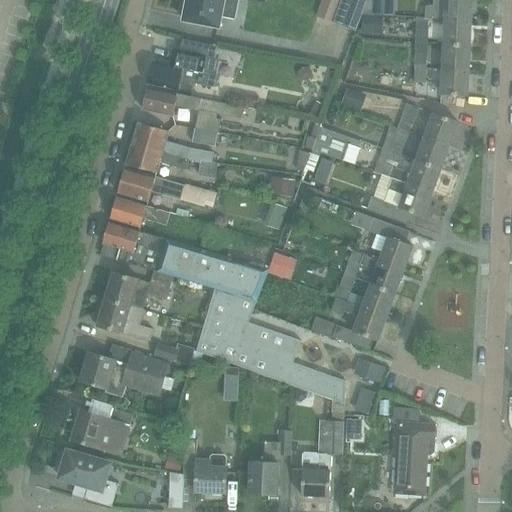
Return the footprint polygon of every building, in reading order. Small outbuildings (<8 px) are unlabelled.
[(180,0),(176,21),(212,28),(217,2),(230,5),(230,0),(180,0)] [(368,0),(363,15),(383,17),(383,0),(368,0)] [(469,23),(469,0),(433,0),(434,7),(426,6),(425,9),(425,21),(429,21),(429,20),(443,21),(443,22),(469,23)] [(415,45),(428,45),(429,21),(425,21),(416,20),(415,45)] [(442,46),(468,47),(469,23),(443,22),(442,46)] [(415,45),(415,68),(415,69),(427,70),(428,45),(415,45)] [(466,72),(468,47),(442,46),(440,70),(466,72)] [(147,85),(167,88),(177,90),(177,94),(191,97),(194,83),(203,85),(215,88),(220,60),(204,57),(204,56),(172,50),(170,62),(158,60),(158,63),(152,62),(147,85)] [(396,93),(426,99),(427,70),(415,69),(415,68),(397,67),(396,93)] [(439,95),(445,95),(465,96),(466,72),(440,70),(439,95)] [(177,94),(146,88),(142,110),(172,115),(174,106),(191,110),(190,115),(198,117),(195,130),(218,135),(220,120),(217,120),(218,115),(242,119),(244,108),(226,104),(200,99),(191,97),(177,94)] [(229,91),(226,104),(244,108),(257,110),(260,97),(229,91)] [(317,102),(310,114),(317,118),(324,106),(317,102)] [(409,134),(418,109),(407,104),(398,129),(398,130),(409,134)] [(456,124),(438,117),(431,115),(422,138),(447,147),(456,124)] [(308,137),(306,149),(344,162),(349,146),(359,149),(362,142),(321,128),(323,122),(317,120),(311,138),(308,137)] [(138,123),(132,145),(187,161),(200,165),(201,163),(202,162),(212,163),(214,153),(192,149),(165,141),(168,132),(138,123)] [(400,157),(409,134),(398,130),(398,129),(392,126),(383,150),(400,157)] [(218,135),(195,130),(192,145),(205,148),(215,150),(218,135)] [(359,153),(371,156),(375,138),(364,135),(359,153)] [(447,147),(422,138),(414,162),(439,171),(447,147)] [(184,171),(187,161),(132,145),(126,165),(155,174),(158,164),(184,171)] [(298,163),(299,151),(274,149),(273,161),(298,163)] [(392,179),(392,180),(430,194),(439,171),(414,162),(409,174),(396,169),(400,157),(383,150),(374,173),(392,179)] [(323,156),(315,178),(325,183),(334,160),(323,156)] [(201,163),(200,165),(198,176),(216,179),(218,164),(212,163),(202,162),(201,163)] [(185,187),(183,186),(125,169),(117,193),(147,202),(150,193),(178,202),(204,209),(205,206),(214,208),(218,194),(186,185),(185,187)] [(306,191),(309,174),(285,170),(282,186),(306,191)] [(365,210),(391,219),(410,226),(414,214),(422,217),(430,194),(392,180),(385,202),(370,197),(365,210)] [(300,206),(307,209),(312,197),(305,194),(300,206)] [(169,214),(135,204),(116,198),(109,219),(140,228),(142,221),(165,228),(169,214)] [(408,232),(390,225),(356,212),(351,226),(386,239),(378,262),(402,271),(411,247),(403,245),(408,232)] [(154,272),(174,278),(174,277),(216,290),(213,298),(239,305),(254,311),(268,273),(269,271),(128,229),(108,223),(102,244),(120,250),(116,260),(154,272)] [(344,275),(356,280),(361,266),(375,271),(369,285),(393,294),(402,271),(378,262),(353,251),(344,275)] [(269,271),(268,273),(290,280),(297,261),(275,254),(269,271)] [(174,278),(154,272),(151,284),(138,280),(112,272),(104,299),(145,311),(144,311),(148,295),(167,301),(174,278)] [(341,284),(336,299),(347,303),(351,293),(353,288),(341,284)] [(365,298),(351,293),(347,303),(385,317),(393,294),(369,285),(365,298)] [(239,305),(213,298),(197,353),(292,387),(300,367),(293,364),(295,357),(300,342),(249,323),(254,311),(239,305)] [(336,299),(335,298),(330,311),(343,316),(344,313),(357,318),(352,332),(376,340),(385,317),(347,303),(336,299)] [(96,326),(115,331),(150,343),(154,330),(141,326),(145,311),(104,299),(96,326)] [(331,337),(336,326),(315,318),(311,330),(331,337)] [(154,356),(190,366),(195,349),(178,344),(177,349),(158,344),(154,356)] [(123,399),(126,387),(158,397),(168,364),(130,353),(126,365),(114,361),(114,360),(88,352),(79,381),(106,389),(105,393),(120,398),(123,399)] [(382,383),(387,368),(359,358),(354,373),(382,383)] [(292,387),(333,402),(344,406),(345,383),(300,367),(292,387)] [(227,368),(226,400),(237,400),(238,368),(227,368)] [(120,398),(118,406),(127,409),(129,403),(125,399),(123,399),(120,398)] [(341,457),(343,416),(344,406),(333,402),(333,423),(320,422),(319,455),(303,454),(303,470),(302,470),(301,496),(330,498),(332,456),(341,457)] [(392,423),(398,424),(394,488),(424,489),(427,439),(433,439),(434,426),(418,425),(419,410),(393,408),(392,423)] [(70,441),(95,448),(120,456),(131,416),(111,410),(108,418),(80,410),(70,441)] [(277,495),(278,475),(279,464),(279,455),(290,456),(291,431),(278,430),(278,443),(265,442),(264,463),(251,462),(249,494),(277,495)] [(183,476),(183,480),(195,480),(195,491),(211,492),(210,497),(221,497),(220,493),(225,493),(227,449),(197,448),(198,440),(185,439),(183,476)] [(66,456),(62,455),(57,472),(61,473),(59,478),(88,487),(84,499),(111,507),(118,484),(104,480),(109,464),(67,451),(66,456)] [(170,476),(169,508),(183,508),(183,480),(183,476),(170,476)]
